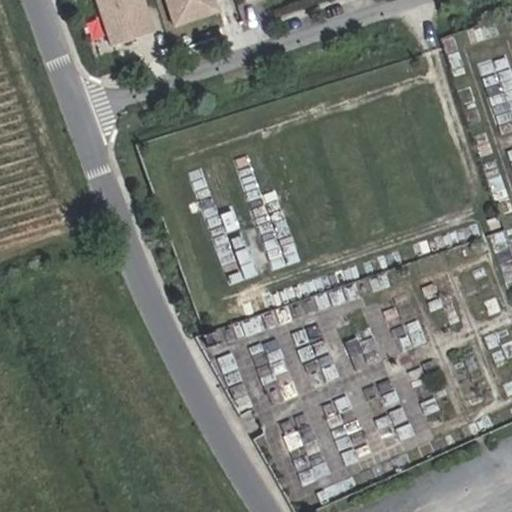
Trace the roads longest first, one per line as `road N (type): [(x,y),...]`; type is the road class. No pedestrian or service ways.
road 1 (tertiary): [(91,108),(183,337),(286,511)]
road 2 (residential): [(417,0),(91,108)]
